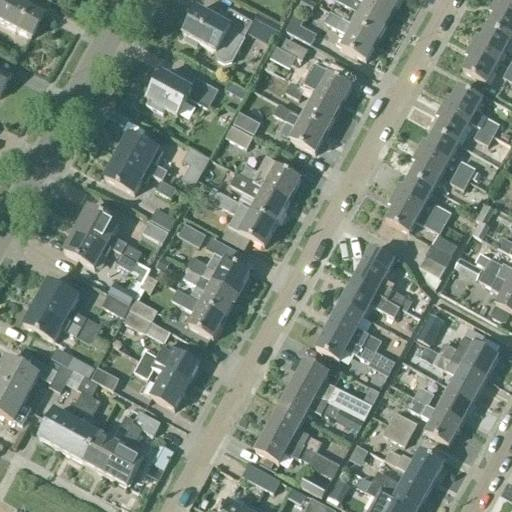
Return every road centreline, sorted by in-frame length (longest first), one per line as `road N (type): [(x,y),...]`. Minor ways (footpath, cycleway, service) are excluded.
road 1 (residential): [(171,511),(453,0)]
road 2 (tertiary): [(0,235),(128,0)]
